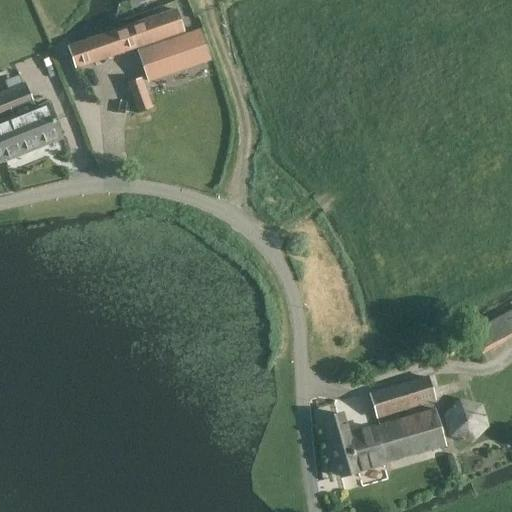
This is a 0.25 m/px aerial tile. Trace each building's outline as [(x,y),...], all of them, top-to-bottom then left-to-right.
[(68,47),(75,69),(137,47),(149,82),(209,61),(197,27),(183,32),(176,10),(68,47)] [(130,80),(137,110),(153,106),(146,76),(130,80)] [(8,90),(0,93),(0,149),(4,159),(59,136),(46,104),(14,117),(11,111),(31,103),(30,101),(23,84),(22,85),(18,77),(4,83),(8,90)] [(511,309),(501,315),(465,336),(477,358),(511,338),(511,309)] [(436,400),(428,377),(370,395),(377,418),(436,400)] [(441,415),(468,445),(493,421),(465,392),(441,415)] [(434,408),(347,433),(341,415),(324,421),(340,475),(445,445),(434,408)]
